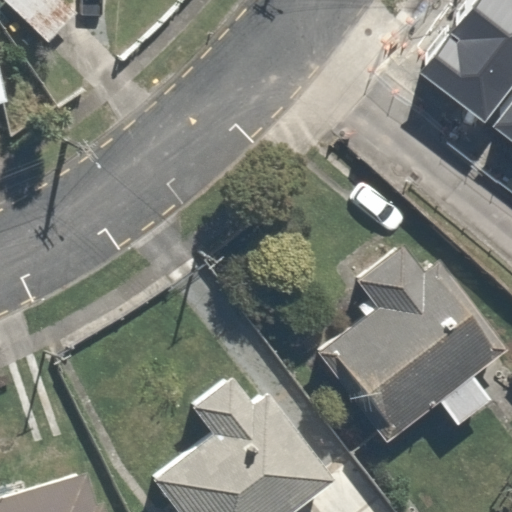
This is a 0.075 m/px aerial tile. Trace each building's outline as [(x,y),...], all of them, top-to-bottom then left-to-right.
[(5,0),(49,36),(78,0),(5,0)] [(0,105),(10,104),(0,61),(0,105)] [(425,396),(451,431),(498,395),(473,361),(489,349),(402,231),(349,270),(373,303),(318,343),(381,428),(425,396)] [(184,397),(205,425),(140,474),(168,511),(271,511),(324,473),(238,357),(184,397)] [(95,511),(80,472),(0,503),(0,511),(95,511)]
